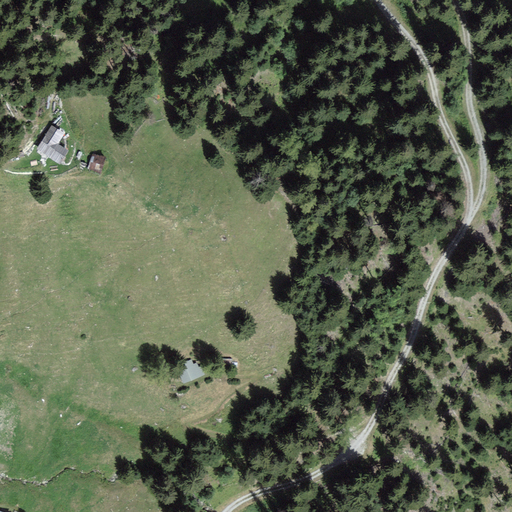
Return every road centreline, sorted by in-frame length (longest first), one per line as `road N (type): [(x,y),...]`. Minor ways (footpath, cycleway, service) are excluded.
road 1 (track): [(229,511),(258,489),(317,475),(362,438),(473,215),(468,173),(418,59),(375,0)]
road 2 (track): [(473,215),(488,178),(469,97),(471,59),(449,0)]
